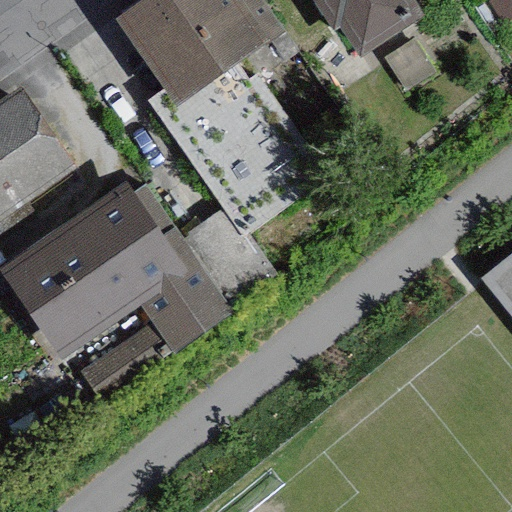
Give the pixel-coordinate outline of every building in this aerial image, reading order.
[(153,102),(246,237),(331,178),(259,74),(251,80),(241,66),(287,34),(263,0),(151,0),(121,21),(169,91),(153,102)] [(324,0),(360,56),(423,16),(412,0),(324,0)] [(0,102),(0,224),(78,170),(20,88),(0,102)] [(0,268),(0,276),(62,361),(142,302),(173,347),(224,304),(133,172),(0,268)] [(511,300),(511,269),(497,281),(511,300)]
